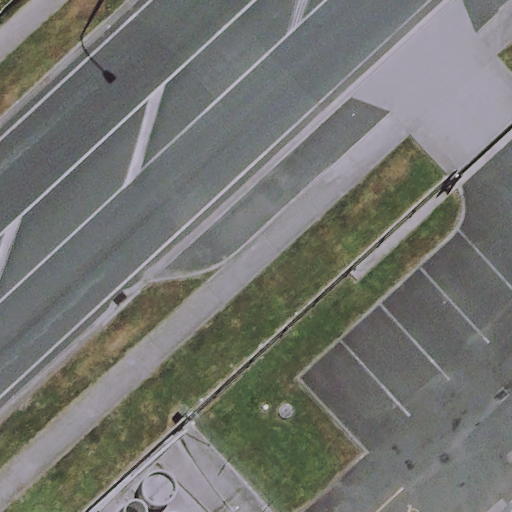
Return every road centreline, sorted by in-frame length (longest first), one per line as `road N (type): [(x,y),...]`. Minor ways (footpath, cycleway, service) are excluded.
road 1 (tertiary): [(0,271),(296,0)]
road 2 (unknown): [(282,12),(497,251)]
